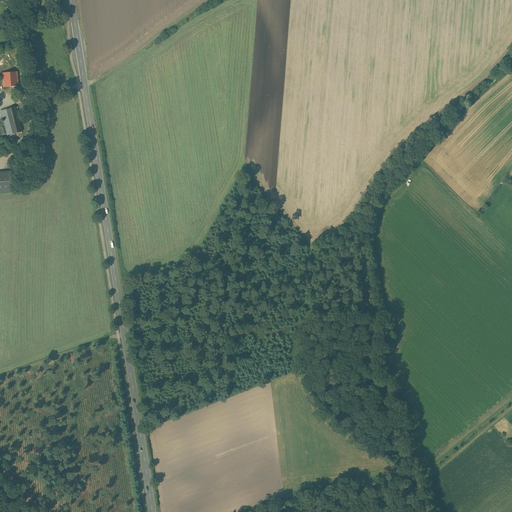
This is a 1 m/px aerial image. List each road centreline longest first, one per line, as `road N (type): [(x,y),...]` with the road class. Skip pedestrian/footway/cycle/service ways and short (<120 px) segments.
road 1 (secondary): [(152,511),(72,0)]
road 2 (track): [(124,332),(0,376)]
